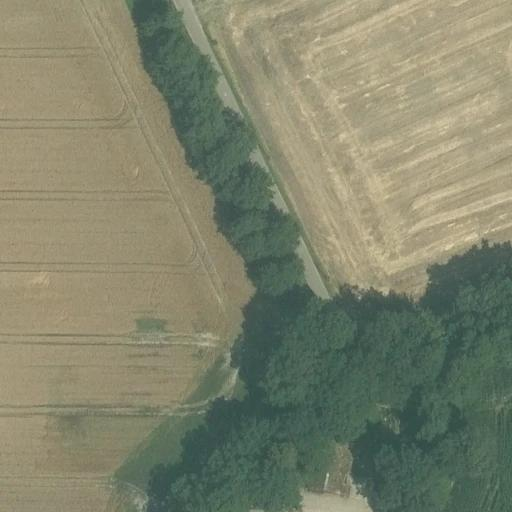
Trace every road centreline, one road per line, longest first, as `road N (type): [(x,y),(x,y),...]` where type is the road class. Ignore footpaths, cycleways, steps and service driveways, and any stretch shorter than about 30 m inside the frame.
road 1 (unclassified): [(329,339),(324,296),(188,0)]
road 2 (unclassified): [(235,511),(318,373),(329,339)]
road 3 (unclassified): [(329,339),(413,327),(511,290)]
